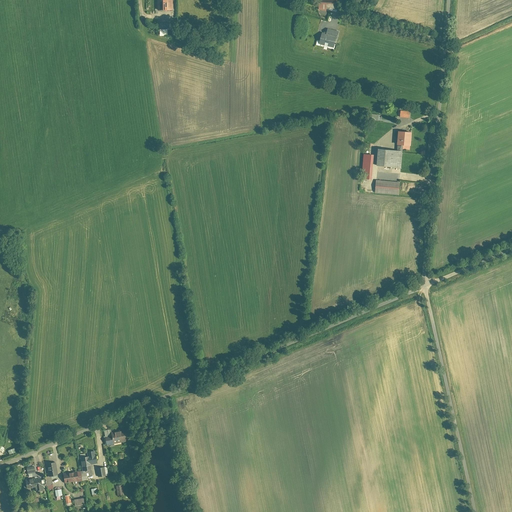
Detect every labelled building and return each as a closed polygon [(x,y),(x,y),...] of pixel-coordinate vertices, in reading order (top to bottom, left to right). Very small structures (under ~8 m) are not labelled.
[(158,0),(158,11),(173,11),(173,0),(158,0)] [(316,2),(316,9),(324,9),(324,2),(335,2),(335,0),(318,0),(318,2),(316,2)] [(325,35),(322,43),(333,47),(336,38),(325,35)] [(404,151),(403,151),(404,145),(413,146),(413,131),(399,131),(399,145),(399,151),(379,150),(378,167),(403,168),(404,151)] [(364,157),(362,182),(372,182),(374,158),(364,157)] [(378,181),(376,193),(401,195),(402,183),(378,181)] [(116,445),(115,443),(127,441),(124,429),(112,432),(113,437),(106,438),(108,447),(116,445)] [(82,455),(81,455),(81,461),(82,461),(82,468),(83,468),(83,480),(89,480),(89,476),(92,476),(92,470),(89,470),(89,464),(98,464),(98,460),(94,460),(94,452),(82,452),(82,455)] [(48,464),(50,477),(58,475),(56,463),(48,464)] [(42,475),(36,476),(35,467),(27,469),(29,478),(25,479),(27,490),(44,487),(42,475)] [(65,473),(66,484),(80,482),(79,472),(65,473)] [(55,491),(56,499),(63,498),(62,490),(55,491)]
